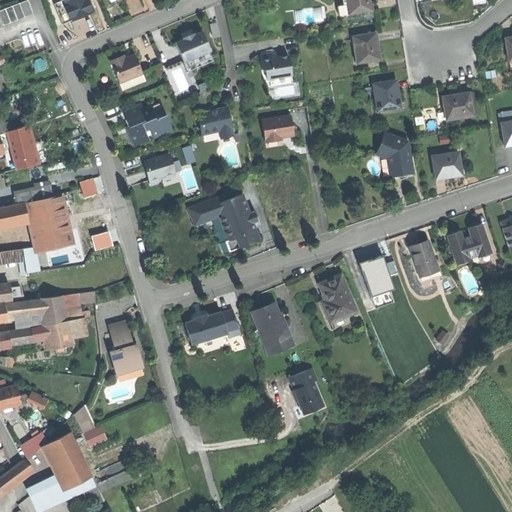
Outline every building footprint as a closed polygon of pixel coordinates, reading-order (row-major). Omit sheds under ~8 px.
[(28,0),(27,0),(0,10),(0,14),(4,25),(34,14),(28,0)] [(70,21),(72,20),(63,0),(62,0),(55,3),(63,23),(69,20),(70,21)] [(63,0),(72,20),(82,16),(91,12),(85,0),(63,0)] [(95,10),(90,0),(85,0),(91,12),(95,10)] [(339,15),(372,10),(370,0),(346,0),(347,5),(337,6),(339,15)] [(177,42),(185,62),(211,50),(203,31),(195,35),(194,33),(188,36),(184,37),(184,39),(177,42)] [(357,62),(380,59),(378,45),(376,32),(355,35),(356,45),(354,45),(357,62)] [(272,54),(261,55),(262,62),(263,70),(267,69),(268,79),(293,75),(290,56),(273,58),(272,54)] [(112,63),(120,82),(143,73),(136,56),(128,59),(123,61),(122,59),(112,63)] [(374,92),(377,110),(401,106),(398,91),(397,80),(376,83),(377,92),(374,92)] [(474,91),(469,92),(473,112),(478,111),(474,91)] [(443,96),(447,119),(465,116),(465,113),(473,112),(469,92),(455,94),(443,96)] [(129,134),(134,145),(148,139),(147,136),(152,135),(153,137),(172,130),(166,115),(164,115),(156,118),(152,106),(143,109),(141,103),(123,111),(129,126),(133,125),(135,131),(129,134)] [(159,103),(152,106),(156,118),(164,115),(159,103)] [(218,110),(199,113),(203,134),(220,130),(222,137),(234,135),(228,107),(218,110)] [(292,115),(262,120),(265,140),(277,138),(276,136),(294,133),(292,115)] [(511,121),(501,123),(505,145),(511,143),(511,121)] [(29,125),(6,132),(8,140),(14,162),(16,169),(43,164),(39,149),(35,150),(32,135),(29,125)] [(128,131),(129,134),(135,131),(133,125),(129,126),(127,127),(128,131)] [(6,132),(0,133),(0,142),(8,140),(6,132)] [(385,133),(377,154),(388,158),(391,174),(402,173),(414,171),(408,141),(385,133)] [(459,150),(432,155),(436,176),(446,175),(446,177),(454,175),(463,174),(459,150)] [(170,154),(144,161),(147,171),(151,185),(162,181),(160,177),(175,173),(170,154)] [(5,172),(16,169),(14,162),(3,165),(5,172)] [(19,195),(21,203),(23,203),(26,216),(27,216),(24,203),(55,196),(54,187),(19,195)] [(55,196),(24,203),(27,216),(35,248),(36,253),(40,252),(72,245),(61,194),(55,196)] [(189,207),(195,224),(219,215),(228,240),(235,237),(238,248),(249,244),(259,241),(253,223),(249,212),(243,194),(220,202),(219,197),(189,207)] [(0,208),(0,221),(26,216),(23,203),(21,203),(0,208)] [(255,210),(249,212),(253,223),(259,220),(255,210)] [(507,220),(502,222),(511,252),(511,251),(511,216),(510,215),(507,220)] [(448,235),(457,263),(470,259),(470,256),(477,254),(477,256),(490,252),(481,223),(469,227),(471,235),(467,236),(463,237),(461,230),(448,235)] [(230,251),(238,248),(235,237),(228,240),(226,240),(230,251)] [(409,247),(419,276),(436,270),(426,241),(416,245),(409,247)] [(44,271),(40,252),(36,253),(35,248),(22,250),(25,274),(44,271)] [(0,263),(22,261),(20,250),(0,253),(0,263)] [(371,260),(361,263),(371,296),(381,293),(393,289),(383,256),(371,260)] [(497,264),(499,273),(506,271),(504,262),(497,264)] [(318,293),(330,322),(356,311),(341,275),(327,280),(319,284),(322,292),(318,293)] [(0,288),(0,301),(12,300),(10,287),(0,288)] [(61,296),(38,299),(41,312),(43,325),(67,321),(61,296)] [(38,299),(4,303),(5,312),(41,312),(38,299)] [(262,307),(250,312),(268,354),(293,343),(280,312),(277,313),(273,303),(262,307)] [(233,309),(221,312),(226,331),(238,328),(233,309)] [(203,317),(184,322),(191,344),(227,333),(226,331),(221,312),(220,312),(203,317)] [(81,319),(67,321),(69,339),(85,337),(81,319)] [(43,325),(43,326),(44,334),(47,350),(70,346),(69,339),(67,321),(43,325)] [(113,350),(131,346),(125,323),(107,328),(113,350)] [(43,326),(32,328),(34,338),(44,334),(43,326)] [(32,328),(10,331),(12,345),(34,342),(34,338),(32,328)] [(240,334),(238,328),(226,331),(227,333),(228,338),(240,334)] [(8,332),(0,332),(0,345),(10,344),(8,332)] [(133,354),(131,346),(113,350),(108,352),(113,370),(122,367),(123,372),(141,367),(137,353),(133,354)] [(0,366),(9,366),(10,357),(1,357),(0,366)] [(311,368),(307,370),(312,382),(316,381),(311,368)] [(307,370),(288,378),(293,391),(295,390),(298,396),(296,397),(294,398),(297,407),(300,406),(304,415),(323,407),(312,382),(307,370)] [(45,380),(55,382),(68,388),(70,389),(75,378),(62,374),(47,372),(45,380)] [(47,398),(60,404),(68,388),(55,382),(51,390),(47,398)] [(6,388),(0,389),(0,410),(21,405),(18,396),(16,385),(6,388)] [(31,392),(28,399),(44,406),(47,400),(31,392)] [(24,394),(18,396),(21,405),(27,403),(24,394)] [(83,434),(84,433),(92,430),(82,407),(75,414),(83,434)] [(84,433),(88,444),(104,437),(99,427),(92,430),(84,433)] [(21,445),(28,459),(47,440),(42,432),(21,445)] [(70,433),(47,445),(64,480),(72,497),(96,485),(70,433)] [(18,463),(13,468),(16,481),(22,476),(31,469),(24,459),(18,463)] [(0,493),(16,481),(13,468),(0,477),(0,493)] [(37,511),(39,511),(72,497),(64,480),(30,497),(33,504),(37,511)]
